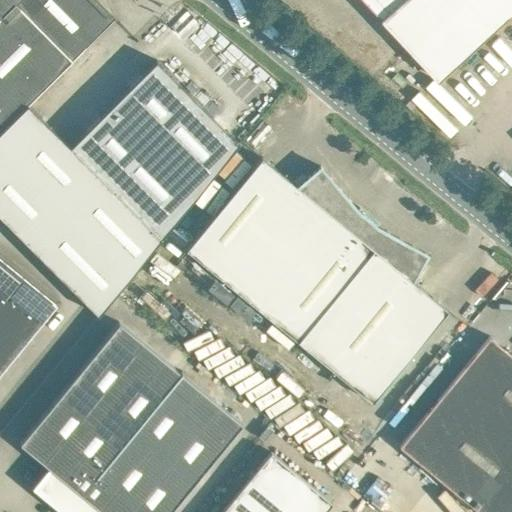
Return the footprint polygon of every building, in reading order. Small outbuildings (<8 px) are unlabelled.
[(0,0),(0,215),(98,314),(161,237),(239,142),(156,59),(70,145),(28,103),(71,60),(100,32),(114,18),(115,19),(116,18),(113,15),(97,0),(0,0)] [(511,0),(379,0),(391,13),(385,18),(442,80),(511,14),(511,0)] [(372,401),(448,309),(413,280),(427,253),(376,224),(368,216),(359,210),(320,165),(297,185),(262,156),(186,248),(372,401)] [(23,276),(0,257),(0,293),(4,298),(23,276)] [(56,303),(23,276),(4,298),(38,325),(56,303)] [(38,325),(4,298),(0,303),(0,319),(26,341),(38,325)] [(26,341),(0,319),(0,345),(13,356),(26,341)] [(53,469),(152,348),(119,321),(20,442),(53,469)] [(481,511),(511,511),(511,353),(489,335),(399,445),(481,511)] [(13,356),(0,345),(0,371),(0,372),(13,356)] [(68,508),(181,372),(152,348),(53,469),(49,475),(46,472),(35,486),(60,506),(62,504),(68,508)] [(168,511),(242,422),(181,372),(68,508),(72,511),(168,511)] [(323,511),(332,502),(271,451),(220,511),(323,511)]
